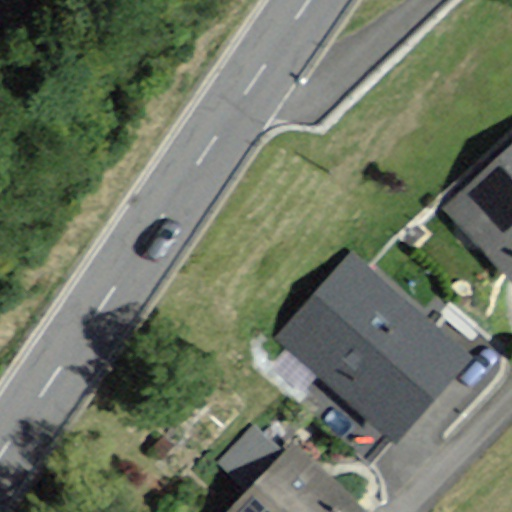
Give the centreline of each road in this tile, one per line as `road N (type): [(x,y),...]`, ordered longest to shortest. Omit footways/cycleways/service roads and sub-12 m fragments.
road 1 (secondary): [(310,0),(0,456)]
road 2 (residential): [(511,400),(412,511)]
